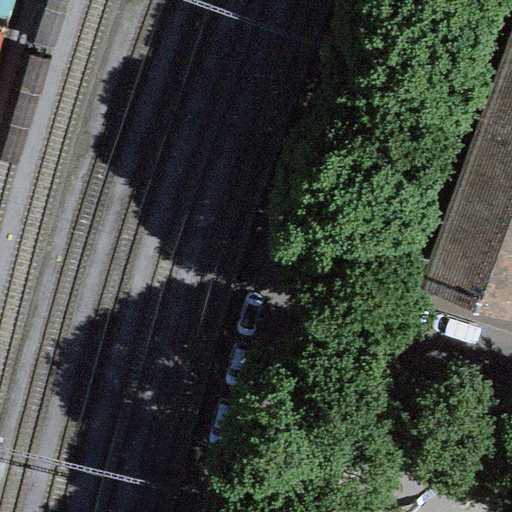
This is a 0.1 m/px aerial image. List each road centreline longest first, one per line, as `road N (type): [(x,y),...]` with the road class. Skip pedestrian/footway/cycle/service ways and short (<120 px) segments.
road 1 (residential): [(377,0),(316,169),(283,294)]
road 2 (residential): [(511,365),(283,294)]
road 3 (residential): [(283,294),(226,511)]
